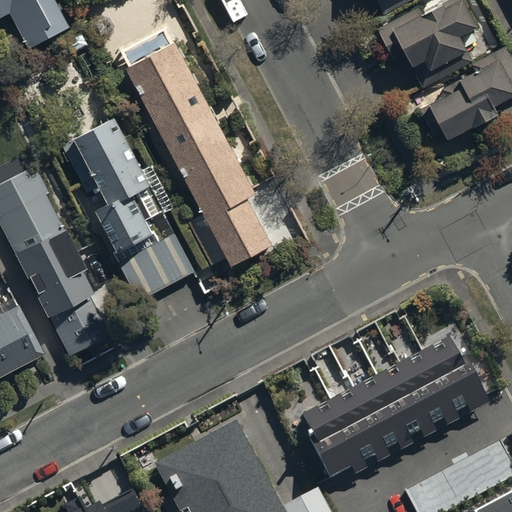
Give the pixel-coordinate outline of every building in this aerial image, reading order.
[(0,0),(0,17),(9,13),(28,47),(69,25),(55,0),(0,0)] [(375,0),(383,14),(408,0),(375,0)] [(418,6),(376,28),(393,64),(405,58),(420,87),(473,60),(459,34),(474,26),(460,0),(449,0),(422,14),(418,6)] [(158,43),(123,62),(203,211),(186,220),(210,264),(225,256),(229,265),(271,242),(247,197),(254,193),(173,41),(161,48),(158,43)] [(445,95),(419,109),(434,136),(443,131),(447,139),(496,113),(492,105),(511,94),(511,53),(507,45),(472,64),(476,71),(441,89),(445,95)] [(150,184),(113,117),(63,145),(88,192),(99,186),(108,202),(95,209),(116,250),(152,230),(132,194),(150,184)] [(23,167),(0,178),(0,227),(44,316),(48,314),(68,354),(107,335),(86,293),(89,292),(77,268),(80,266),(44,194),(47,192),(37,172),(28,176),(23,167)] [(173,231),(118,262),(139,301),(195,271),(173,231)] [(15,303),(0,311),(0,374),(42,353),(15,303)] [(441,342),(302,413),(340,482),(344,480),(341,474),(353,467),(357,474),(370,467),(367,461),(376,456),(379,461),(392,455),(389,449),(399,444),(402,450),(416,443),(413,437),(421,433),(424,439),(437,432),(433,425),(443,420),(447,426),(461,419),(457,411),(467,406),(470,413),(482,407),(458,360),(451,363),(441,342)] [(153,466),(178,511),(284,511),(280,504),(236,422),(153,466)] [(449,463),(402,488),(414,511),(437,511),(511,473),(511,467),(497,439),(464,456),(461,451),(447,459),(449,463)] [(143,511),(129,486),(99,502),(96,496),(82,503),(77,493),(59,502),(64,511),(63,511),(143,511)] [(328,511),(314,486),(280,504),(284,511),(328,511)] [(511,511),(511,487),(470,510),(471,511),(511,511)]
